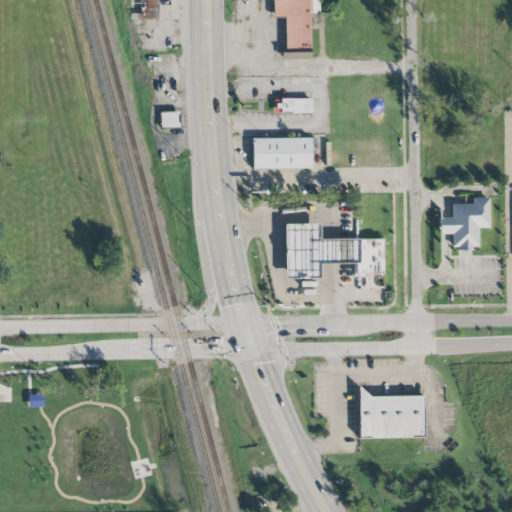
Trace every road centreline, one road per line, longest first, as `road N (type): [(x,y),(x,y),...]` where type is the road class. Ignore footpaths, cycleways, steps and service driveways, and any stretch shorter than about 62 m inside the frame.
road 1 (primary): [(332,511),(277,408),(243,311),(221,212),(206,0)]
road 2 (residential): [(418,348),(411,0)]
road 3 (tertiary): [(511,320),(249,324)]
road 4 (tertiary): [(0,355),(258,352)]
road 5 (tertiary): [(258,352),(511,341)]
road 6 (tertiary): [(249,324),(0,326)]
